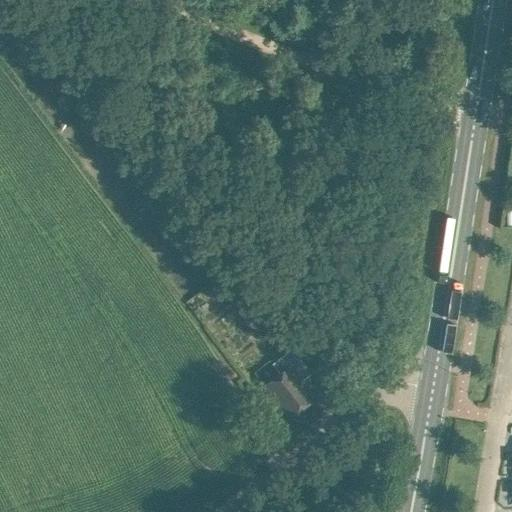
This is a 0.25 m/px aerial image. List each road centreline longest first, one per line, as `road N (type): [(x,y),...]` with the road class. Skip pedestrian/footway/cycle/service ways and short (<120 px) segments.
road 1 (primary): [(431,397),(492,0)]
road 2 (track): [(141,0),(451,107)]
road 3 (residential): [(224,511),(346,412),(383,392),(408,395)]
road 4 (residential): [(483,511),(511,334)]
